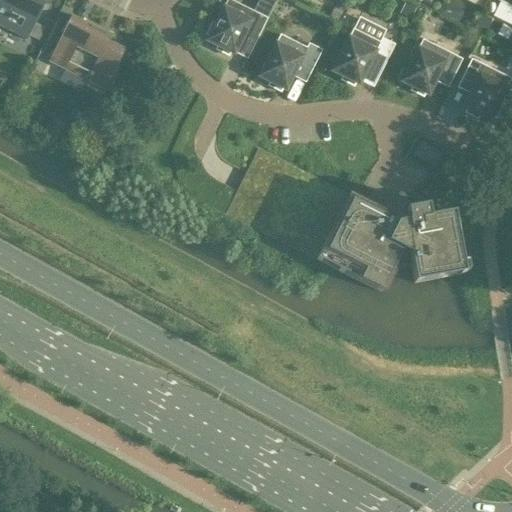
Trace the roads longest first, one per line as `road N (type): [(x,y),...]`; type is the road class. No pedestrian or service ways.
road 1 (primary): [(453,511),(0,254)]
road 2 (primary): [(0,323),(339,511)]
road 3 (residential): [(472,147),(417,117),(248,109),(211,91),(186,64),(162,0)]
